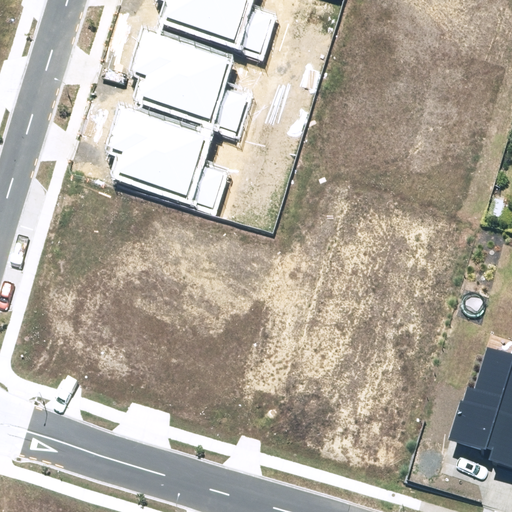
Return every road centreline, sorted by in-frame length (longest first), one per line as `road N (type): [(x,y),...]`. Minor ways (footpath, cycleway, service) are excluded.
road 1 (residential): [(0,423),(295,511)]
road 2 (residential): [(70,0),(0,235)]
